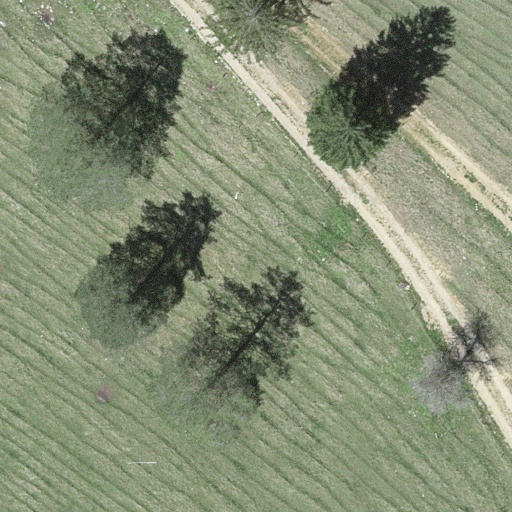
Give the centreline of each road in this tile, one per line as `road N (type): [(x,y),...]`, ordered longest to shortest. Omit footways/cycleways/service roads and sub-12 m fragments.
road 1 (track): [(188,0),(345,184),(511,427)]
road 2 (track): [(511,217),(273,0)]
